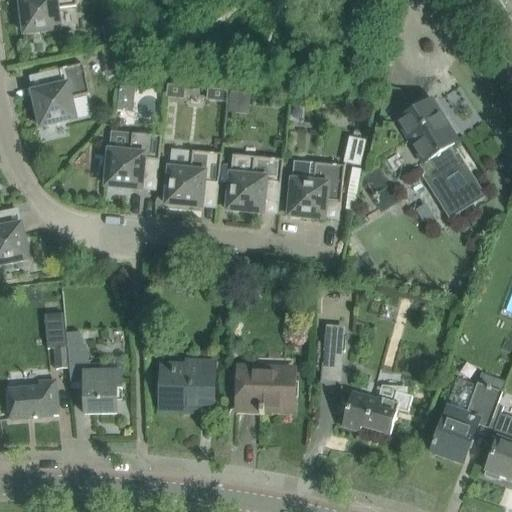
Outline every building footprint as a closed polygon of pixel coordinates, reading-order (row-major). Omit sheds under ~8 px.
[(20,0),(24,35),(44,32),(60,30),(57,9),(76,7),(75,0),(20,0)] [(315,0),(322,8),(333,0),(315,0)] [(41,128),(60,124),(76,120),(71,99),(90,95),(83,65),(41,75),(44,90),(33,93),(41,128)] [(481,197),(450,147),(455,144),(455,143),(457,142),(441,117),(439,118),(429,102),(398,121),(425,163),(419,167),(450,216),(481,197)] [(157,180),(159,160),(162,137),(132,134),(130,154),(109,152),(106,187),(142,191),(143,179),(157,180)] [(349,136),(343,162),(359,166),(365,140),(349,136)] [(218,198),(220,178),(222,155),(192,152),(190,171),(169,169),(166,205),(202,209),(203,197),(218,198)] [(283,161),(254,158),(233,156),(227,211),(263,215),(264,203),(279,204),(283,161)] [(344,167),(315,164),(294,162),(288,217),(324,221),(325,209),(340,210),(344,167)] [(360,170),(357,170),(352,169),(345,210),(353,211),(360,170)] [(0,213),(0,266),(9,264),(28,260),(21,225),(20,225),(10,227),(7,212),(0,213)] [(69,369),(67,334),(65,316),(45,317),(48,350),(55,349),(56,370),(69,369)] [(342,353),(344,329),(326,327),(324,351),(342,353)] [(67,334),(69,369),(71,383),(84,383),(85,415),(117,414),(116,391),(122,391),(121,372),(101,373),(100,365),(90,365),(81,333),(67,334)] [(186,373),(161,372),(160,412),(182,413),(182,408),(214,409),(215,363),(187,362),(186,373)] [(293,413),(294,393),(295,375),(259,374),(259,369),(239,368),(237,408),(260,409),(260,417),(264,417),(264,412),(293,413)] [(59,417),(57,397),(56,382),(39,383),(40,389),(8,391),(11,421),(59,417)] [(463,464),(470,446),(477,426),(488,430),(501,393),(477,384),(465,417),(447,410),(431,453),(463,464)] [(408,414),(413,397),(397,393),(393,406),(351,394),(342,428),(360,433),(361,428),(390,436),(397,411),(408,414)] [(511,421),(500,417),(503,408),(502,408),(491,438),(498,440),(486,473),(485,477),(496,481),(496,482),(499,483),(500,481),(498,481),(500,478),(511,482),(511,421)]
